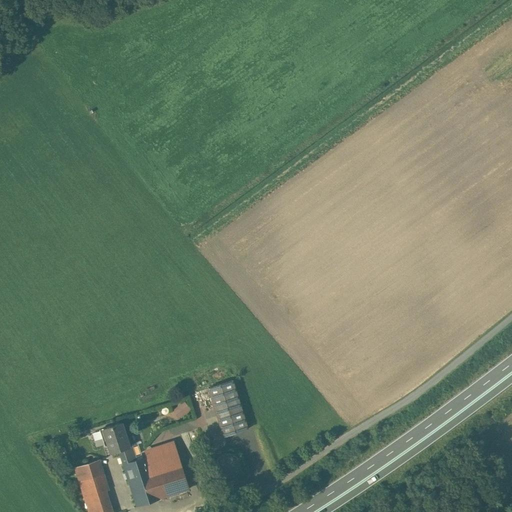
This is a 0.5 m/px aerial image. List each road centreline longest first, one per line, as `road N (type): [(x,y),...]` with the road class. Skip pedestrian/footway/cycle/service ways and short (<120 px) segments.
road 1 (unclassified): [(511,315),(452,365),(234,511)]
road 2 (trunk): [(511,357),(292,511)]
road 3 (trunk): [(322,511),(511,378)]
